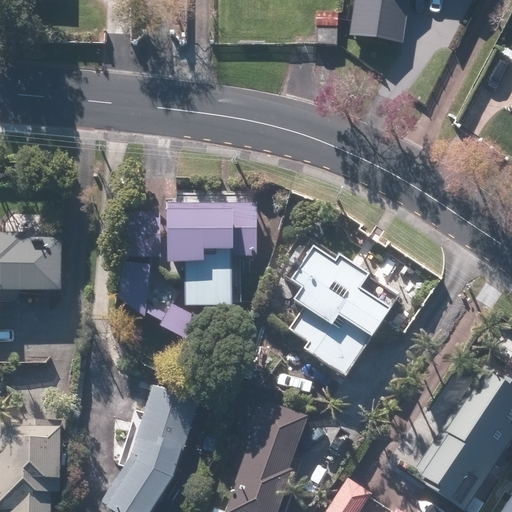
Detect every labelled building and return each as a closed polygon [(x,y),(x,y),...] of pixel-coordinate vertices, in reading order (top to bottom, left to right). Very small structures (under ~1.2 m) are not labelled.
[(351,0),(347,29),(400,38),(406,0),(351,0)] [(261,202),(171,202),(172,259),(192,259),(193,303),(239,302),(239,254),(261,254),(261,202)] [(160,210),(121,209),(120,253),(159,254),(160,210)] [(28,231),(0,230),(0,308),(9,309),(9,288),(67,288),(68,237),(28,237),(28,231)] [(313,346),(353,372),(398,304),(369,286),(378,271),(350,252),(346,259),(325,245),(303,278),(314,285),(306,298),(313,303),(297,327),(317,340),(313,346)] [(154,262),(124,258),(119,298),(148,315),(154,262)] [(511,443),(511,379),(487,363),(419,468),(474,503),(511,443)] [(153,385),(134,458),(111,497),(137,511),(158,511),(182,472),(202,398),(153,385)] [(282,511),(316,414),(274,400),(235,511),(282,511)] [(4,431),(0,430),(0,496),(1,497),(1,505),(21,505),(21,511),(59,511),(60,490),(68,490),(69,421),(4,421),(4,431)] [(408,511),(403,509),(400,511),(360,511),(373,493),(352,479),(330,511),(408,511)]
